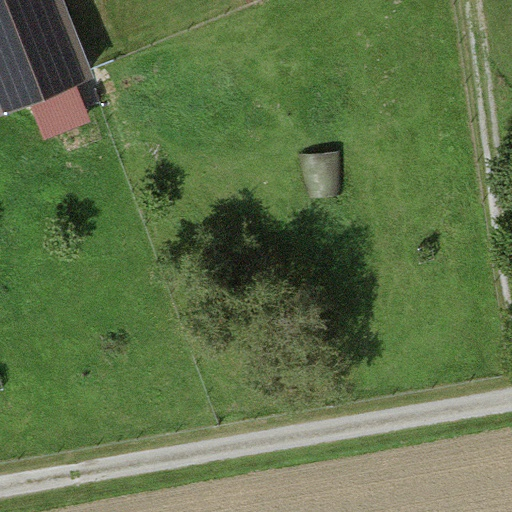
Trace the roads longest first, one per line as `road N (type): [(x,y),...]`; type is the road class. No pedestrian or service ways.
road 1 (track): [(511,403),(0,492)]
road 2 (track): [(473,0),(511,268)]
